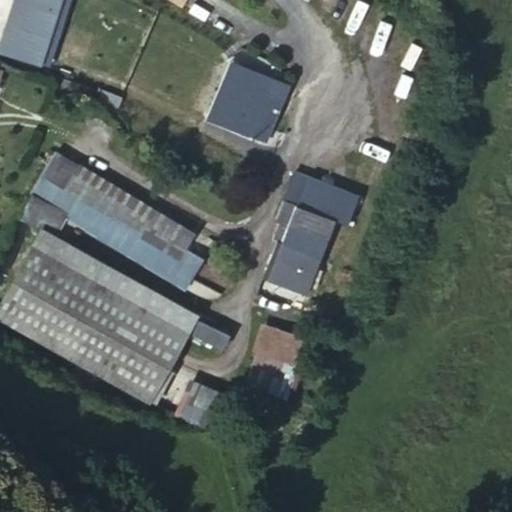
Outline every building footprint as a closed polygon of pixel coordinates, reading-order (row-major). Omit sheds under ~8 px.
[(0,61),(28,70),(50,0),(10,0),(0,35),(0,61)] [(59,0),(50,0),(28,70),(37,73),(59,0)] [(215,119),(239,63),(227,58),(204,114),(215,119)] [(271,77),(239,63),(215,119),(247,134),(253,120),(266,90),(271,77)] [(283,97),(266,90),(253,120),(270,128),(283,97)] [(63,156),(50,178),(179,254),(193,231),(63,156)] [(298,203),(283,242),(306,251),(322,211),(298,203)] [(306,251),(283,242),(267,281),(291,290),(306,251)] [(282,362),(301,368),(310,340),(266,326),(243,398),(280,409),(285,394),(273,391),(282,362)] [(206,431),(223,395),(190,379),(173,415),(206,431)]
